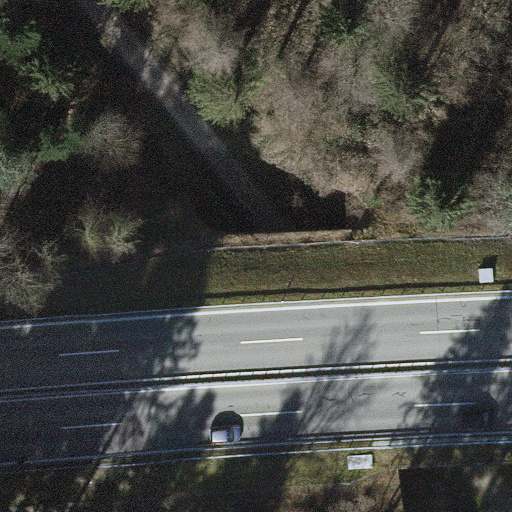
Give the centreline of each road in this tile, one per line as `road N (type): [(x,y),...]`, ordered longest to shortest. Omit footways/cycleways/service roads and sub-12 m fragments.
road 1 (track): [(505,511),(88,0)]
road 2 (trunk): [(511,329),(0,361)]
road 3 (trunk): [(0,434),(511,403)]
